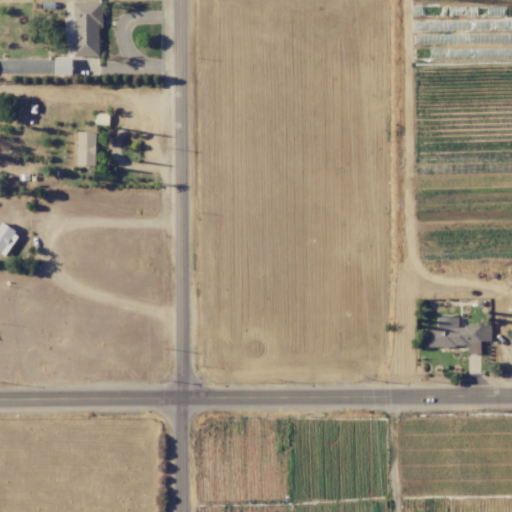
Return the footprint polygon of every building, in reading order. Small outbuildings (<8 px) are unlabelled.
[(65,40),(73,40),(73,56),(99,56),(98,25),(102,25),(102,1),(73,2),(73,18),(64,18),(65,40)] [(72,58),(54,57),(54,75),(71,75),(72,58)] [(108,125),(108,114),(96,113),(95,124),(108,125)] [(95,166),(96,132),(77,132),(77,165),(95,166)] [(0,252),(5,255),(19,234),(1,223),(0,223),(0,252)] [(490,322),(476,322),(476,326),(458,326),(458,317),(437,317),(437,328),(426,328),(426,346),(467,346),(467,353),(480,353),(480,341),(490,341),(490,322)]
